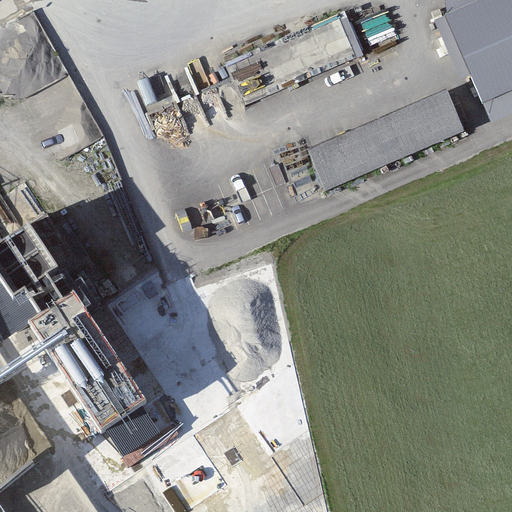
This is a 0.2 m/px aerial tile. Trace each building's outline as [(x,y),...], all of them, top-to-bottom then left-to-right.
[(511,0),(443,0),(447,23),(484,112),(511,99),(511,0)] [(365,61),(346,16),(228,66),(246,110),(365,61)] [(449,99),(308,158),(324,197),(465,138),(449,99)] [(511,99),(484,112),(492,130),(511,121),(511,99)] [(67,292),(29,238),(0,257),(0,294),(15,316),(25,309),(36,324),(44,335),(32,343),(104,444),(109,441),(145,415),(72,313),(68,316),(56,299),(67,292)] [(15,316),(0,294),(0,348),(36,324),(25,309),(15,316)] [(161,439),(145,415),(109,441),(126,464),(161,439)]
